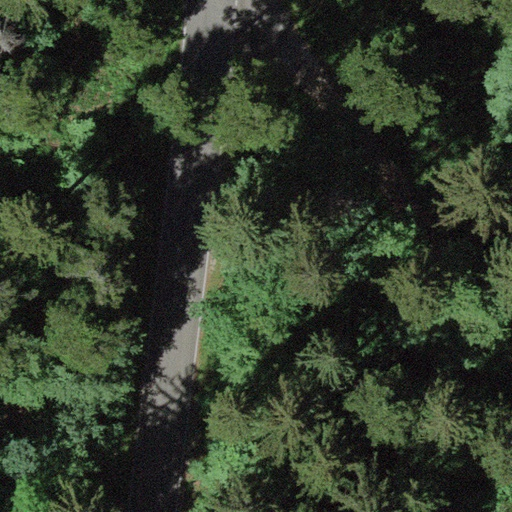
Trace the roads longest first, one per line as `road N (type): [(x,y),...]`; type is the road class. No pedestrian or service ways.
road 1 (unclassified): [(213,0),(156,511)]
road 2 (track): [(253,0),(511,314)]
